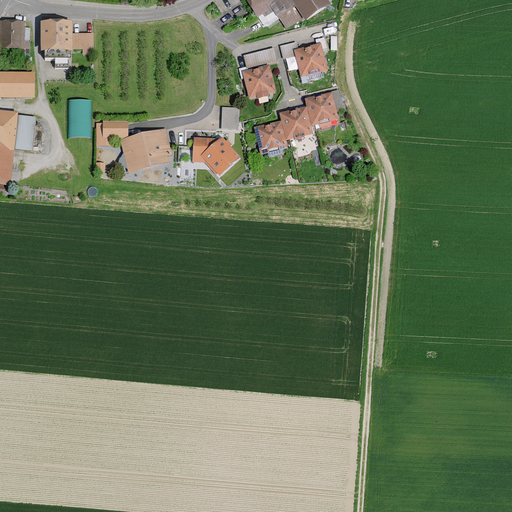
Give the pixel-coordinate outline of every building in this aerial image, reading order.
[(241,0),(256,22),(273,12),(286,32),(303,21),(305,25),(330,9),(326,2),(328,0),(241,0)] [(23,44),(23,24),(0,23),(0,52),(30,53),(30,45),(23,44)] [(71,26),(41,26),(42,55),(71,55),(71,52),(92,52),(92,36),(71,36),(71,26)] [(321,43),(294,49),(300,76),(327,70),(321,43)] [(243,55),(246,68),(274,61),(271,48),(243,55)] [(274,92),(268,65),(241,71),(247,98),(274,92)] [(33,77),(0,75),(0,99),(32,101),(33,77)] [(304,100),(306,109),(310,128),(339,121),(332,94),(304,100)] [(68,100),(69,139),(92,139),(91,100),(68,100)] [(223,107),(222,129),(238,130),(239,108),(223,107)] [(279,116),(281,125),(285,141),(312,135),(310,128),(306,109),(279,116)] [(0,187),(10,188),(17,116),(0,113),(0,187)] [(129,122),(96,123),(97,146),(110,146),(110,138),(129,138),(129,122)] [(285,141),(281,125),(254,131),(261,158),(287,152),(285,141)] [(165,132),(120,145),(129,177),(174,165),(165,132)] [(221,141),(215,147),(215,142),(194,141),(193,166),(206,166),(218,180),(240,161),(221,141)]
